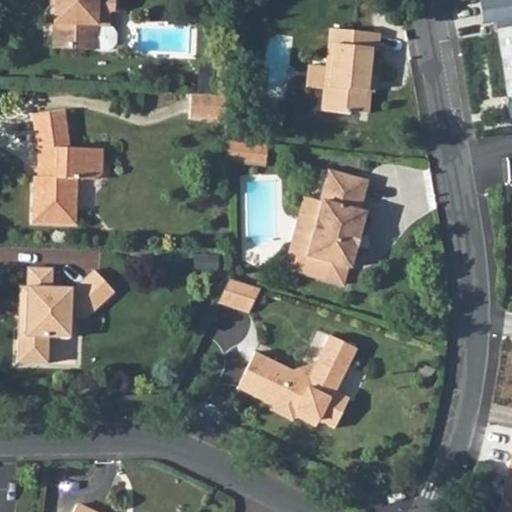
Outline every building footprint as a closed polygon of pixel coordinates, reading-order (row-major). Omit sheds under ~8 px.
[(56,0),(57,8),(48,7),(41,10),(41,23),(52,24),(51,49),(94,51),(95,25),(105,25),(107,10),(110,10),(110,0),(56,0)] [(511,1),(497,3),(501,33),(498,33),(508,96),(511,96),(511,1)] [(95,25),(94,51),(94,53),(103,53),(113,46),(114,35),(105,25),(95,25)] [(321,89),(319,111),(346,114),(347,111),(359,112),(363,75),(366,74),(369,50),(373,50),(374,32),(327,28),(323,65),(321,89)] [(321,89),(323,65),(305,64),(303,88),(321,89)] [(187,119),(223,121),(222,96),(188,94),(187,119)] [(31,177),(28,222),(71,224),(73,178),(91,180),(99,172),(99,152),(67,150),(64,114),(30,116),(33,149),(37,150),(38,164),(38,177),(31,177)] [(266,146),(224,142),(224,163),(264,167),(266,146)] [(317,205),(303,258),(343,270),(347,271),(362,217),(356,215),(365,185),(323,173),(314,205),(317,205)] [(281,270),(338,288),(343,270),(303,258),(317,205),(314,205),(302,201),(281,270)] [(24,316),(17,316),(15,362),(44,363),(45,337),(68,337),(69,318),(70,303),(83,303),(90,310),(110,293),(91,271),(70,288),(49,287),(49,269),(25,267),(25,287),(24,316)] [(258,289),(227,279),(225,284),(217,300),(216,303),(246,314),(258,289)] [(70,303),(69,318),(81,318),(90,310),(83,303),(70,303)] [(253,352),(243,373),(260,380),(255,390),(270,398),(267,403),(294,415),(296,411),(316,421),(331,428),(346,400),(332,393),(354,352),(327,338),(315,361),(289,370),(253,352)] [(243,373),(235,390),(266,405),(267,403),(270,398),(255,390),(260,380),(243,373)] [(267,403),(266,405),(264,410),(290,422),(292,419),(294,415),(267,403)] [(294,415),(292,419),(312,428),(316,421),(296,411),(294,415)] [(511,511),(511,456),(499,511),(511,511)]
